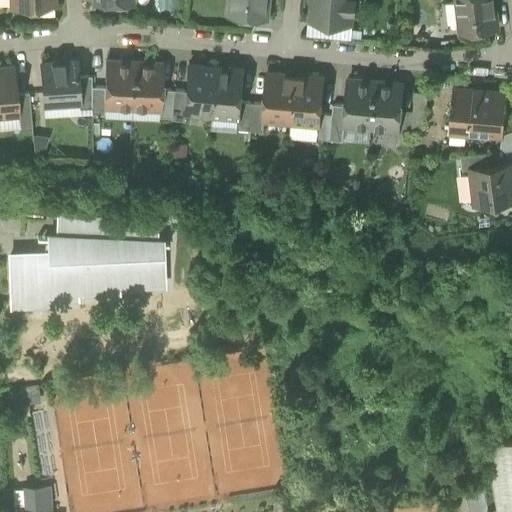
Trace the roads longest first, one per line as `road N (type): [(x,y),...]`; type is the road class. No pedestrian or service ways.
road 1 (residential): [(511,64),(290,48)]
road 2 (residential): [(290,48),(74,35)]
